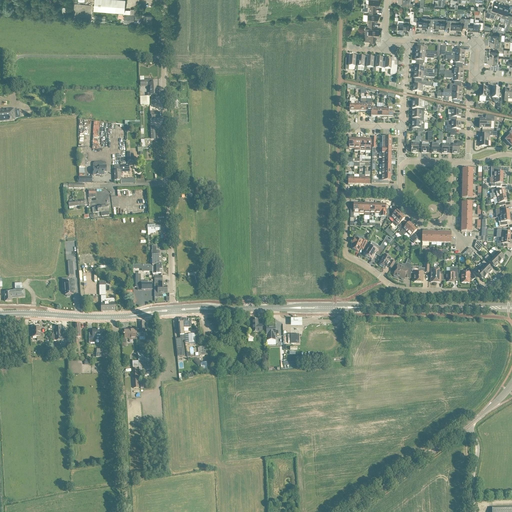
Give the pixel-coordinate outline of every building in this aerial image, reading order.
[(125,0),(121,0),(94,0),(94,11),(124,13),(125,0)] [(375,0),(368,0),(368,4),(364,3),(363,8),(361,8),(361,11),(369,11),(373,12),(375,12),(376,7),(378,7),(379,0),(375,0)] [(493,19),(498,5),(493,3),(491,10),(488,9),(487,12),(485,12),(485,16),(489,18),(489,17),(493,19)] [(498,5),(494,18),(496,18),(497,16),(500,17),(504,7),(498,5)] [(503,22),(507,23),(509,17),(506,16),(509,9),(504,7),(500,17),(505,18),(503,22)] [(130,15),(124,14),(123,23),(133,23),(134,20),(137,20),(137,19),(142,20),(141,22),(152,23),(152,16),(138,15),(139,9),(131,9),(130,15)] [(368,22),(368,26),(374,27),(375,22),(377,22),(378,15),(368,14),(367,21),(368,22)] [(416,24),(416,30),(421,30),(422,21),(419,21),(419,20),(417,19),(417,18),(413,17),(413,24),(416,24)] [(422,21),(421,30),(427,31),(427,25),(430,26),(431,19),(422,18),(422,21)] [(433,31),(438,32),(439,18),(434,18),(434,19),(431,19),(430,26),(433,26),(433,31)] [(439,18),(438,32),(444,32),(444,27),(447,27),(448,20),(445,20),(445,19),(439,18)] [(456,21),(455,33),(461,33),(461,28),(464,28),(465,18),(461,18),(459,21),(456,21)] [(470,19),(465,18),(464,28),(467,28),(467,34),(472,34),(473,25),(473,22),(470,22),(470,19)] [(397,32),(402,33),(403,21),(395,20),(394,27),(397,27),(397,32)] [(456,21),(448,20),(447,27),(450,27),(450,32),(455,33),(456,21)] [(473,31),(472,34),(478,34),(478,29),(482,29),(483,24),(483,23),(480,22),(476,22),(473,22),(473,25),(473,31)] [(365,36),(365,41),(375,42),(376,37),(378,37),(378,30),(365,29),(365,36)] [(488,36),(488,39),(489,39),(489,40),(501,41),(501,36),(501,33),(495,32),(494,32),(494,35),(489,35),(489,36),(488,36)] [(489,40),(488,46),(496,47),(496,49),(503,50),(503,47),(502,47),(502,41),(501,41),(489,40)] [(416,48),(415,54),(436,55),(436,52),(428,51),(428,52),(425,51),(425,49),(424,48),(424,45),(418,45),(418,48),(416,48)] [(446,52),(446,56),(464,58),(465,51),(463,51),(463,48),(457,47),(456,51),(455,51),(455,54),(453,53),(446,52)] [(489,52),(489,57),(498,58),(498,55),(503,55),(503,53),(503,50),(496,49),(496,52),(489,52)] [(415,54),(415,60),(417,60),(417,63),(424,64),(425,58),(427,58),(427,59),(434,59),(434,58),(435,58),(438,58),(440,58),(440,56),(436,55),(415,54)] [(359,56),(359,57),(358,57),(358,63),(358,71),(366,71),(367,68),(367,64),(364,64),(365,58),(364,58),(364,56),(361,56),(359,56)] [(443,56),(443,59),(445,59),(445,60),(452,61),(452,60),(455,60),(454,63),(456,63),(455,66),(461,67),(462,64),(464,64),(464,58),(446,56),(443,56)] [(346,61),(345,69),(349,70),(349,66),(355,67),(354,70),(358,71),(358,63),(355,63),(356,57),(349,57),(349,62),(346,61)] [(368,58),(367,58),(367,64),(367,68),(373,68),(372,72),(375,72),(376,72),(376,68),(376,64),(373,64),(374,58),(373,58),(373,57),(370,57),(368,57),(368,58)] [(487,57),(487,63),(491,63),(490,66),(491,66),(491,69),(490,69),(500,70),(500,67),(499,66),(499,64),(497,63),(498,58),(489,57),(487,57)] [(383,59),(376,58),(376,64),(376,68),(382,69),(381,72),(384,73),(385,69),(385,65),(382,65),(383,59)] [(385,65),(385,69),(391,70),(390,75),(395,75),(395,73),(397,73),(397,66),(391,66),(392,60),(385,59),(385,65)] [(414,66),(414,72),(433,74),(433,70),(426,70),(424,70),(424,67),(423,67),(423,64),(424,64),(417,63),(417,67),(414,66)] [(461,67),(455,66),(455,69),(454,69),(454,72),(451,72),(451,71),(445,71),(444,75),(463,76),(463,70),(461,70),(461,67)] [(414,72),(413,79),(416,79),(416,82),(422,82),(422,79),(423,79),(423,77),(426,77),(434,78),(435,74),(433,74),(414,72)] [(463,76),(444,75),(444,79),(451,79),(453,79),(453,82),(454,82),(454,85),(460,85),(460,82),(463,82),(463,76)] [(422,82),(416,82),(415,85),(413,85),(412,91),(422,92),(423,86),(425,86),(425,87),(431,87),(431,83),(422,82)] [(443,90),(443,93),(462,95),(462,89),(460,88),(460,85),(454,85),(450,85),(450,90),(443,90)] [(480,97),(479,101),(489,102),(489,93),(486,93),(487,87),(480,87),(479,97),(480,97)] [(493,88),(492,98),(494,100),(493,101),(496,104),(497,103),(498,104),(498,106),(498,110),(501,110),(501,106),(501,104),(502,95),(502,92),(501,92),(499,92),(499,88),(493,88)] [(461,101),(462,95),(443,93),(442,93),(442,97),(449,98),(449,97),(452,97),(451,102),(459,104),(459,101),(461,101)] [(347,100),(347,107),(350,107),(350,111),(349,111),(350,111),(351,111),(351,112),(354,112),(355,112),(355,102),(355,99),(350,99),(350,101),(347,100)] [(418,109),(418,112),(424,112),(427,112),(427,107),(425,107),(425,102),(412,102),(412,109),(418,109)] [(15,109),(0,111),(0,121),(16,120),(15,109)] [(157,111),(152,112),(150,112),(150,115),(151,115),(151,116),(151,117),(152,119),(150,119),(151,121),(154,121),(154,119),(158,118),(158,113),(157,113),(157,111)] [(449,115),(449,121),(450,121),(455,121),(455,118),(461,118),(461,111),(452,111),(451,115),(449,115)] [(412,112),(412,119),(418,119),(418,122),(421,122),(424,122),(424,116),(424,114),(424,113),(424,112),(418,112),(412,112)] [(495,117),(486,115),(485,119),(483,119),(483,120),(480,120),(479,128),(491,128),(491,122),(494,122),(495,117)] [(418,122),(412,122),(412,129),(418,129),(418,132),(424,132),(424,126),(421,126),(421,122),(418,122)] [(461,122),(451,122),(447,122),(447,127),(446,127),(446,132),(448,132),(450,133),(454,133),(454,129),(460,129),(461,122)] [(479,135),(479,147),(488,147),(488,141),(489,141),(489,136),(493,136),(493,132),(482,132),(482,135),(479,135)] [(442,148),(442,154),(449,154),(449,148),(452,148),(452,145),(453,145),(453,138),(453,136),(450,136),(450,138),(447,138),(446,144),(442,144),(442,148)] [(418,147),(421,147),(422,147),(422,144),(422,139),(422,137),(416,137),(415,144),(411,144),(411,153),(418,153),(418,147)] [(426,141),(422,139),(422,144),(422,147),(421,147),(421,153),(428,153),(428,147),(432,147),(432,144),(432,141),(426,141)] [(349,144),(346,144),(346,151),(349,151),(349,149),(354,149),(354,151),(355,140),(349,140),(349,144)] [(432,147),(432,153),(439,154),(439,148),(442,148),(442,142),(436,141),(436,144),(432,144),(432,147)] [(462,142),(458,142),(457,142),(457,143),(456,145),(453,145),(452,145),(452,148),(452,154),(459,154),(459,147),(462,147),(462,142)] [(87,149),(79,149),(79,167),(79,174),(88,174),(88,167),(85,167),(85,157),(87,156),(87,149)] [(94,164),(94,169),(93,169),(93,175),(104,175),(104,173),(106,173),(106,163),(105,162),(95,162),(94,164)] [(129,171),(129,165),(114,166),(115,175),(115,181),(121,180),(121,172),(129,171)] [(501,173),(501,167),(491,167),(491,178),(503,178),(503,173),(501,173)] [(473,169),(462,169),(462,175),(461,175),(460,179),(461,179),(461,178),(462,178),(462,184),(472,184),(473,169)] [(348,180),(348,184),(348,185),(354,185),(354,176),(354,172),(348,172),(348,174),(345,174),(345,180),(348,180)] [(391,176),(381,175),(381,181),(380,181),(379,184),(386,184),(386,181),(390,181),(391,176)] [(491,184),(491,187),(500,187),(501,184),(503,184),(503,178),(491,178),(490,178),(490,184),(491,184)] [(472,184),(462,184),(462,189),(460,189),(460,193),(462,193),(462,198),(472,199),(472,184)] [(493,193),(492,193),(493,199),(496,198),(505,196),(504,191),(502,191),(502,188),(497,190),(495,190),(493,190),(493,193)] [(505,196),(493,199),(494,204),(498,203),(498,204),(499,207),(505,205),(505,202),(507,202),(505,196)] [(472,203),(462,203),(462,208),(460,208),(460,212),(462,212),(461,217),(472,217),(472,203)] [(353,209),(350,209),(350,218),(354,218),(354,213),(359,214),(359,204),(353,204),(353,205),(353,209)] [(386,205),(381,205),(380,214),(380,217),(386,217),(387,218),(390,211),(387,210),(386,209),(386,205)] [(102,216),(109,215),(109,211),(108,206),(95,207),(95,213),(98,212),(101,212),(102,216)] [(506,208),(501,209),(500,209),(495,210),(496,218),(498,218),(509,216),(509,211),(507,211),(506,208)] [(394,221),(401,215),(400,214),(400,213),(399,212),(398,212),(397,211),(394,213),(390,211),(387,218),(389,219),(391,217),(394,221)] [(405,219),(401,215),(394,221),(392,224),(396,227),(397,226),(399,229),(404,224),(402,222),(405,219)] [(510,222),(509,216),(498,218),(499,223),(499,226),(508,225),(508,222),(510,222)] [(472,217),(461,217),(461,223),(460,223),(460,222),(459,222),(459,226),(460,226),(461,226),(461,232),(471,232),(472,217)] [(404,224),(399,229),(401,230),(400,231),(404,235),(406,233),(413,227),(412,226),(413,225),(411,223),(410,224),(409,223),(406,226),(404,224)] [(155,225),(148,225),(149,234),(155,233),(155,231),(161,231),(160,226),(155,226),(155,225)] [(406,233),(404,235),(408,239),(409,238),(411,241),(414,243),(418,239),(416,236),(414,234),(417,231),(413,227),(406,233)] [(498,238),(510,239),(511,233),(508,233),(509,230),(502,230),(497,230),(496,238),(498,238)] [(436,243),(437,233),(431,233),(431,231),(427,231),(428,231),(428,233),(422,232),(422,243),(436,243)] [(436,243),(451,243),(451,233),(446,233),(446,231),(442,231),(442,233),(437,233),(436,243)] [(360,248),(363,250),(367,241),(362,239),(362,241),(361,241),(357,239),(356,239),(354,238),(352,244),(354,245),(352,249),(358,252),(360,248)] [(510,239),(498,238),(497,245),(501,245),(500,247),(507,247),(507,244),(510,245),(510,239)] [(365,254),(364,255),(372,260),(377,252),(378,253),(377,254),(380,256),(381,256),(383,253),(385,250),(380,247),(376,245),(372,242),(370,246),(367,251),(366,251),(364,253),(365,254)] [(156,246),(152,246),(152,251),(152,265),(156,266),(159,266),(159,264),(162,264),(162,256),(159,256),(159,250),(156,251),(156,246)] [(491,255),(493,257),(499,262),(500,264),(503,260),(502,259),(503,258),(500,254),(499,253),(500,253),(497,250),(491,255)] [(385,255),(381,260),(379,265),(385,269),(387,265),(389,266),(388,267),(391,269),(395,263),(390,260),(391,259),(385,255)] [(491,259),(487,256),(485,258),(495,268),(498,265),(497,264),(499,262),(493,257),(491,259)] [(395,271),(394,276),(398,278),(398,277),(401,278),(401,279),(404,280),(407,273),(410,273),(411,268),(411,265),(411,264),(407,262),(406,265),(403,264),(402,265),(401,267),(398,265),(395,271)] [(492,271),(484,262),(482,264),(483,266),(481,269),(487,274),(488,273),(489,274),(492,271)] [(413,277),(413,280),(414,281),(414,282),(423,282),(423,273),(425,273),(429,273),(429,268),(429,264),(425,263),(425,269),(418,268),(418,272),(414,272),(414,276),(413,277)] [(162,270),(162,264),(159,264),(159,266),(156,266),(152,265),(152,266),(153,266),(153,267),(152,267),(153,273),(153,274),(161,274),(161,270),(162,270)] [(446,268),(446,273),(446,283),(454,283),(454,278),(458,278),(458,268),(446,268)] [(470,268),(466,270),(466,273),(462,273),(462,283),(469,283),(469,280),(471,280),(472,280),(472,281),(476,279),(470,268)] [(431,278),(431,283),(441,283),(441,278),(441,275),(439,275),(439,270),(431,269),(431,278)] [(487,274),(481,269),(478,271),(476,269),(474,272),(478,276),(482,279),(483,278),(484,279),(488,275),(487,274)] [(140,276),(133,276),(133,288),(138,288),(138,290),(152,290),(152,284),(148,284),(148,281),(140,281),(140,276)] [(74,294),(74,290),(75,290),(75,279),(70,279),(70,282),(64,282),(65,283),(62,283),(63,289),(65,289),(65,295),(67,295),(67,296),(70,296),(70,294),(74,294)] [(157,287),(158,294),(167,294),(167,286),(166,286),(166,283),(159,283),(159,286),(157,287)] [(5,292),(5,302),(12,301),(11,297),(24,297),(23,289),(13,290),(13,292),(5,292)] [(101,296),(102,312),(115,311),(114,299),(106,299),(106,296),(101,296)] [(180,339),(175,339),(177,357),(179,357),(184,356),(183,345),(182,340),(183,340),(184,340),(185,340),(185,335),(184,335),(184,328),(183,328),(183,319),(179,319),(179,324),(179,325),(179,330),(180,336),(180,339)] [(188,319),(183,319),(183,328),(184,328),(191,328),(191,325),(192,325),(191,321),(188,321),(188,319)] [(252,320),(252,325),(252,332),(258,332),(262,332),(262,325),(258,325),(258,320),(252,320)] [(139,321),(140,326),(140,333),(140,341),(146,341),(146,342),(146,345),(150,344),(150,342),(149,336),(145,337),(144,321),(139,321)] [(81,337),(80,324),(74,325),(75,334),(72,334),(73,349),(78,348),(78,338),(81,337)] [(32,328),(33,333),(33,337),(37,337),(37,341),(44,341),(44,339),(43,334),(40,334),(40,327),(32,328)] [(52,338),(54,341),(67,340),(67,336),(61,336),(61,327),(56,327),(56,333),(53,333),(52,335),(52,338)] [(275,328),(266,328),(266,333),(266,336),(267,336),(267,340),(276,340),(276,336),(275,333),(275,328)] [(132,330),(124,331),(125,339),(129,338),(129,339),(137,339),(136,329),(132,329),(132,330)] [(104,331),(92,331),(92,335),(89,335),(88,344),(94,344),(94,338),(104,338),(104,331)] [(188,334),(185,335),(185,340),(185,343),(186,343),(186,345),(195,344),(195,342),(196,342),(195,334),(188,334)] [(291,335),(288,335),(288,338),(291,338),(291,344),(299,344),(299,335),(291,335)] [(150,353),(138,354),(138,362),(140,362),(150,361),(150,353)] [(150,371),(150,361),(140,362),(140,371),(150,371)] [(141,389),(149,389),(149,383),(147,383),(147,380),(141,381),(141,389)]
